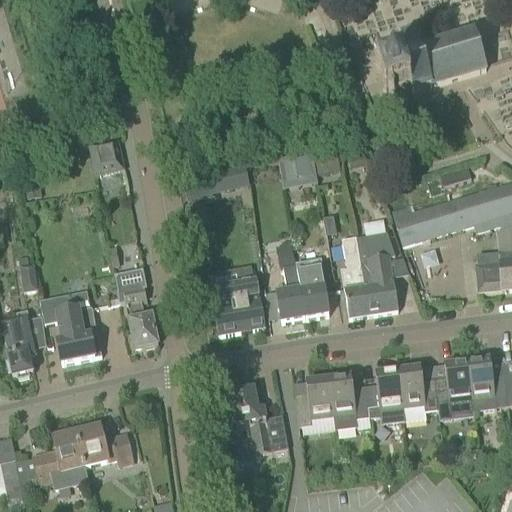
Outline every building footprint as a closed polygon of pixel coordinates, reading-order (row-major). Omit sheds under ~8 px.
[(474,36),(418,53),(398,58),(401,67),(381,73),(376,71),(374,75),(380,78),(385,95),(382,100),(386,103),(387,100),(391,103),(395,102),(396,99),(395,96),(409,91),(411,96),(485,74),(474,36)] [(123,174),(116,145),(89,151),(96,180),(123,174)] [(346,155),(349,172),(366,169),(363,152),(346,155)] [(318,180),(340,176),(337,154),(315,158),(318,180)] [(311,158),(278,164),(281,186),(315,180),(311,158)] [(239,171),(206,178),(209,195),(243,188),(239,171)] [(470,184),(467,172),(440,180),(443,191),(470,184)] [(36,186),(25,187),(27,203),(41,201),(38,185),(36,186)] [(501,237),(507,235),(511,233),(511,187),(408,219),(406,212),(391,217),(402,250),(473,229),(475,237),(499,230),(501,237)] [(386,238),(356,243),(366,303),(362,304),(365,321),(397,316),(392,288),(391,288),(386,262),(394,261),(386,238)] [(362,304),(366,303),(356,243),(341,246),(345,273),(339,274),(348,324),(365,321),(362,304)] [(283,251),(279,251),(282,273),(285,273),(295,271),(291,245),(282,246),(283,251)] [(115,252),(109,253),(112,273),(119,272),(115,252)] [(476,272),(474,272),(477,298),(501,296),(501,297),(511,295),(511,256),(476,260),(476,263),(476,272)] [(27,262),(18,263),(19,273),(28,271),(27,262)] [(37,294),(34,273),(33,270),(28,271),(19,273),(23,296),(37,294)] [(282,273),(287,297),(276,299),(281,328),(305,324),(300,295),(295,271),(285,273),(282,273)] [(142,274),(114,280),(118,303),(119,308),(124,307),(134,355),(157,350),(151,320),(144,322),(141,308),(146,307),(143,292),(146,292),(142,274)] [(213,313),(215,327),(218,340),(240,337),(240,336),(240,337),(251,335),(251,334),(252,334),(264,332),(260,305),(257,305),(256,302),(259,301),(256,284),(253,285),(214,292),(209,292),(212,309),(215,309),(216,312),(213,313)] [(323,291),(300,295),(305,324),(328,320),(325,300),(323,291)] [(50,305),(39,307),(44,330),(55,327),(50,305)] [(101,361),(98,346),(91,313),(55,320),(60,346),(56,347),(61,370),(101,361)] [(17,325),(1,328),(8,359),(6,359),(8,366),(3,367),(6,378),(10,376),(12,382),(17,380),(17,383),(29,380),(28,378),(32,377),(29,361),(35,360),(27,328),(29,327),(27,315),(15,318),(17,325)] [(489,364),(467,367),(471,405),(473,416),(494,414),(494,413),(507,411),(503,380),(492,381),(489,364)] [(445,382),(433,383),(437,415),(438,425),(473,420),(473,416),(471,405),(467,367),(444,370),(445,382)] [(420,373),(397,376),(403,427),(425,425),(424,417),(437,415),(433,383),(421,385),(420,373)] [(376,390),(364,392),(368,424),(381,422),(382,430),(403,427),(397,376),(374,378),(376,390)] [(511,378),(503,380),(507,411),(511,410),(511,378)] [(368,424),(364,392),(352,393),(350,381),(328,384),(332,422),(334,436),(356,434),(355,425),(368,424)] [(332,422),(328,384),(305,387),(306,399),(294,400),(298,432),(311,430),(310,424),(332,422)] [(255,461),(288,455),(282,421),(265,424),(262,411),(256,412),(253,394),(228,399),(234,429),(249,426),(255,461)] [(115,464),(117,471),(132,467),(125,440),(102,446),(99,432),(76,438),(84,472),(115,464)] [(84,472),(76,438),(52,444),(56,457),(32,463),(15,467),(21,495),(31,492),(29,484),(37,482),(39,489),(53,486),(55,494),(87,486),(84,472)] [(468,465),(478,464),(477,454),(466,455),(468,465)] [(21,495),(15,467),(15,465),(0,468),(0,471),(6,500),(7,504),(23,501),(21,495)]
